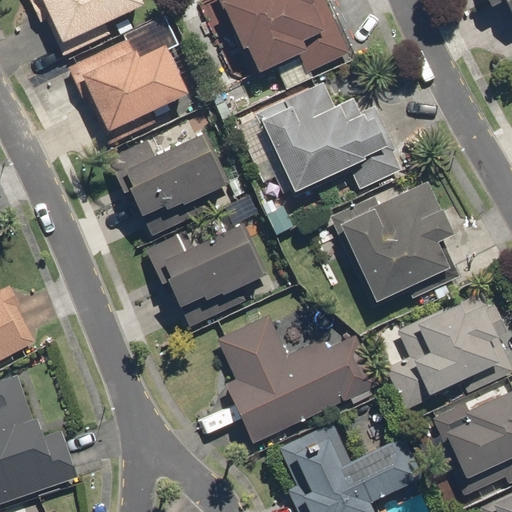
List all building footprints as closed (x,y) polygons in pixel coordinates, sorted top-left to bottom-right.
[(25,0),(37,24),(43,21),(59,56),(106,35),(101,25),(140,7),(136,0),(25,0)] [(302,74),(348,53),(323,0),(212,0),(248,80),(296,59),(302,74)] [(511,0),(485,0),(489,7),(500,2),(511,28),(511,0)] [(125,41),(64,69),(80,102),(84,100),(106,147),(155,124),(150,112),(184,96),(161,46),(133,59),(125,41)] [(320,82),(231,122),(259,182),(276,175),(288,200),(348,173),(356,191),(401,170),(373,108),(357,115),(349,98),(331,106),(320,82)] [(144,141),(103,159),(131,221),(139,218),(148,238),(227,203),(196,136),(151,156),(144,141)] [(371,196),(325,216),(368,311),(464,268),(425,181),(375,204),(371,196)] [(183,231),(141,250),(179,332),(273,288),(243,224),(191,248),(183,231)] [(0,361),(34,343),(4,287),(0,288),(0,361)] [(381,370),(400,412),(461,385),(465,394),(511,373),(494,335),(504,331),(485,288),(392,331),(406,359),(381,370)] [(248,445),(377,385),(354,336),(326,349),(321,338),(284,356),(266,317),(214,341),(233,381),(220,387),(248,445)] [(0,505),(77,479),(60,431),(37,439),(15,375),(0,379),(0,505)] [(463,403),(429,418),(464,496),(502,479),(505,485),(511,482),(511,389),(466,410),(463,403)] [(285,493),(293,511),(368,511),(365,505),(420,480),(400,438),(349,461),(331,422),(276,448),(295,489),(285,493)] [(511,511),(511,491),(475,509),(476,511),(511,511)]
